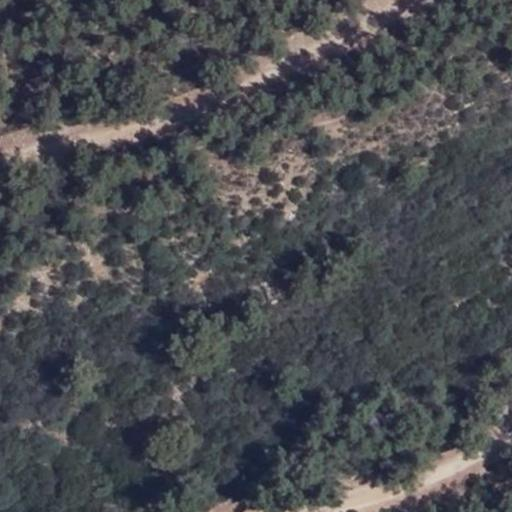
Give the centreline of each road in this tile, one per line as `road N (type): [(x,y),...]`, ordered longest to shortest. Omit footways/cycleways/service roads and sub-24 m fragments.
road 1 (track): [(406,0),(255,86),(139,127),(0,152)]
road 2 (track): [(311,511),(400,494),(511,434)]
